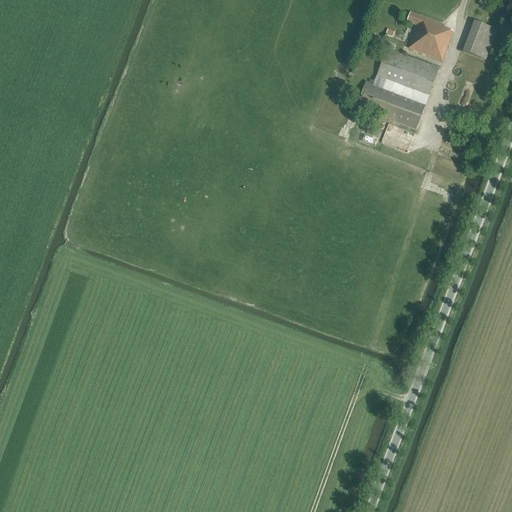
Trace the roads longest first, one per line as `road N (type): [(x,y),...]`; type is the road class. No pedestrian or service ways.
road 1 (unclassified): [(370,511),(511,131)]
road 2 (track): [(359,383),(435,153),(431,121),(454,50)]
road 3 (track): [(312,511),(359,383)]
